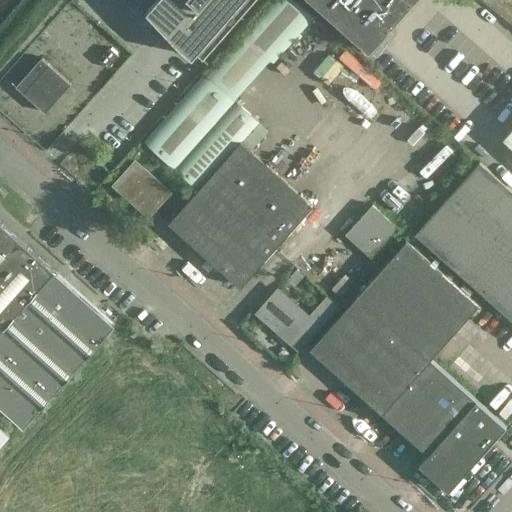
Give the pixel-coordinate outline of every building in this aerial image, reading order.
[(170,221),(241,285),(314,206),(243,141),(261,121),(237,100),(274,60),(277,62),(317,18),(297,0),(274,0),(147,139),(200,188),(170,221)] [(254,0),(154,0),(147,9),(203,59),(254,0)] [(315,0),(370,49),(413,0),(315,0)] [(119,55),(110,47),(99,59),(108,67),(119,55)] [(41,56),(15,85),(45,111),(71,82),(41,56)] [(511,126),(503,136),(511,144),(511,126)] [(156,206),(169,191),(135,161),(115,184),(141,207),(149,198),(156,204),(155,205),(156,206)] [(511,319),(511,189),(480,161),(416,233),(511,319)] [(374,256),(401,226),(373,201),(346,231),(374,256)] [(0,221),(0,404),(23,425),(114,323),(0,221)] [(479,303),(407,239),(359,293),(431,357),(479,303)] [(66,261),(59,268),(76,283),(82,276),(66,261)] [(362,270),(353,262),(332,285),(341,293),(362,270)] [(339,305),(327,294),(309,315),(278,288),(258,311),(292,341),(305,326),(313,333),(339,305)] [(442,368),(359,293),(310,347),(382,411),(428,452),(419,463),(449,489),(507,425),(442,368)] [(0,443),(10,433),(0,424),(0,443)]
